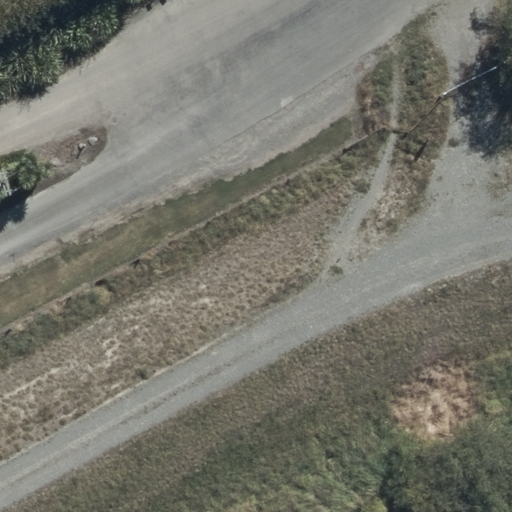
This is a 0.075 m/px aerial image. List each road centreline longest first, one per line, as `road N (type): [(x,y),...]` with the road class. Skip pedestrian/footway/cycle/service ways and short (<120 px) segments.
road 1 (track): [(511,220),(428,248),(0,497)]
road 2 (unclassified): [(371,0),(163,153)]
road 3 (track): [(508,220),(455,0)]
road 4 (track): [(163,153),(0,243)]
